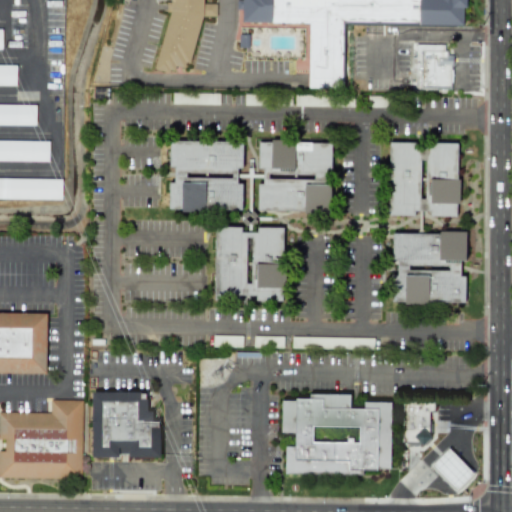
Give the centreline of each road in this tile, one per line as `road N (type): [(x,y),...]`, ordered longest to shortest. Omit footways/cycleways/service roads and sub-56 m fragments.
road 1 (primary): [(497,0),(501,359)]
road 2 (primary): [(501,359),(503,511)]
